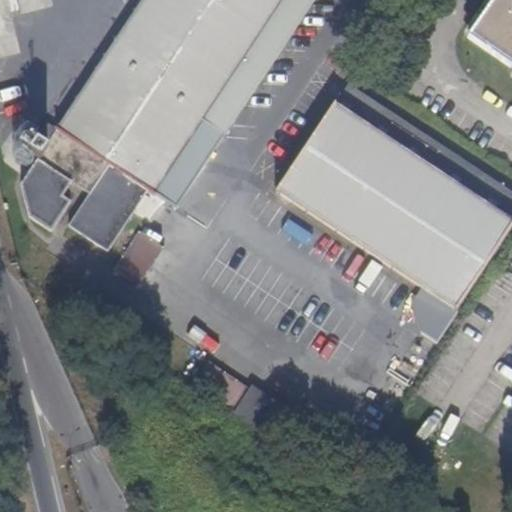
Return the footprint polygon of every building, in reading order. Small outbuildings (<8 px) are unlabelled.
[(9,18),(4,0),(0,0),(0,16),(1,19),(9,18)] [(139,0),(52,133),(54,135),(44,151),(32,145),(24,156),(24,161),(28,157),(36,161),(19,188),(28,219),(50,233),(67,204),(58,199),(66,185),(85,196),(63,229),(101,253),(142,193),(149,197),(150,196),(171,210),(311,0),(139,0)] [(511,0),(496,0),(469,41),(511,70),(511,0)] [(271,196),(417,292),(451,315),(511,221),(511,196),(345,87),(271,196)] [(14,156),(24,161),(24,156),(32,145),(30,128),(21,133),(13,147),(14,156)] [(133,287),(158,249),(133,233),(108,271),(133,287)] [(451,315),(417,292),(405,309),(410,335),(431,347),(451,315)] [(190,383),(272,437),(291,408),(250,382),(249,384),(207,357),(190,383)]
